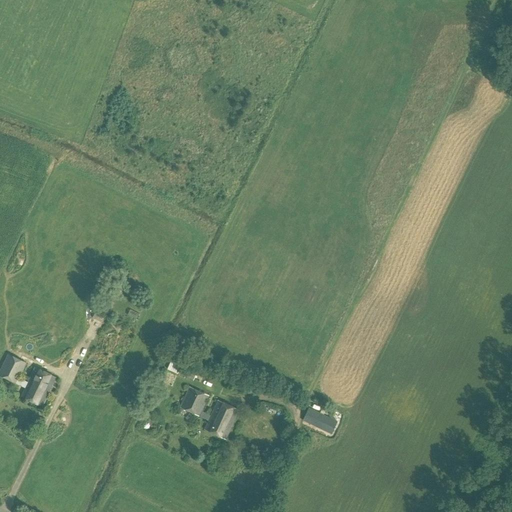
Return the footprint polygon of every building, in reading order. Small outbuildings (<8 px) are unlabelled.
[(102,308),(107,300),(102,297),(98,306),(102,308)] [(28,383),(19,378),(26,363),(8,354),(0,371),(0,375),(26,388),(21,397),(42,407),(56,378),(35,368),(28,383)] [(194,380),(197,372),(181,364),(178,373),(194,380)] [(199,417),(209,396),(189,386),(179,408),(199,417)] [(226,440),(239,410),(218,401),(204,430),(226,440)] [(332,434),(338,422),(309,408),(304,420),(332,434)]
